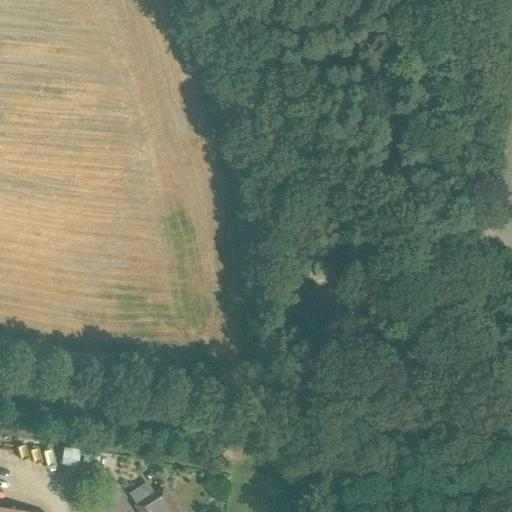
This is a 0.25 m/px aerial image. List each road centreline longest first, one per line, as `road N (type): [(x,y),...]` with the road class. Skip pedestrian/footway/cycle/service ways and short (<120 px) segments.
road 1 (unclassified): [(269,405),(262,288),(193,0)]
road 2 (unclassified): [(269,405),(0,355)]
road 3 (unclassified): [(511,450),(269,405)]
